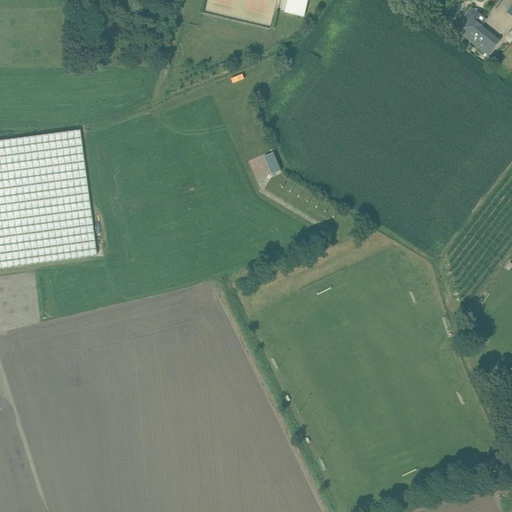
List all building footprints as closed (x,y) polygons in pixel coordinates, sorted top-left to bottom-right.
[(304,17),(307,0),(292,0),(289,14),(304,17)] [(481,26),(486,20),(470,9),(455,29),(488,56),(500,41),(481,26)] [(223,71),(233,66),(231,61),(220,65),(223,71)] [(80,130),(0,140),(0,268),(97,256),(80,130)] [(274,153),(264,157),(272,175),(281,171),(274,153)]
